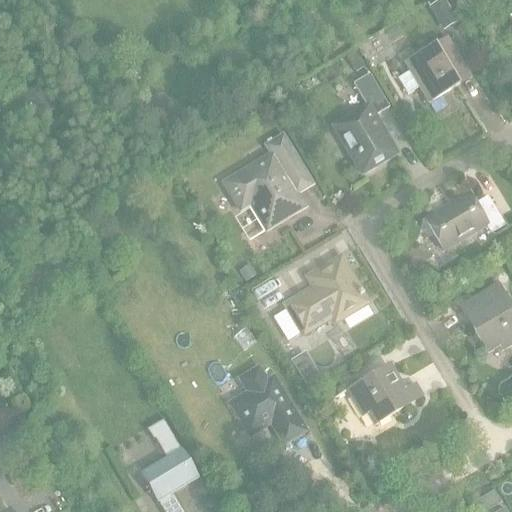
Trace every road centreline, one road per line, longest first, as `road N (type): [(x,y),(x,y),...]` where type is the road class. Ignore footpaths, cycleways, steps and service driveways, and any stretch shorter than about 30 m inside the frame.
road 1 (residential): [(495,449),(378,269),(361,229),(511,139)]
road 2 (residential): [(391,511),(495,449)]
